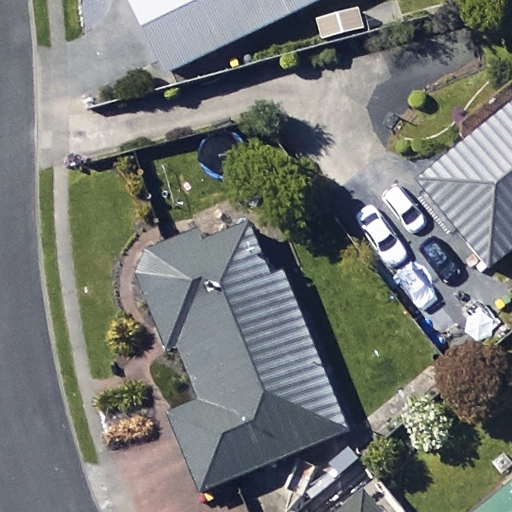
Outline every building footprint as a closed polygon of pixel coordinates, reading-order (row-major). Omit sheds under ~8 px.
[(324,0),(120,0),(159,79),(324,0)] [(511,248),(511,112),(414,189),(479,274),(511,248)] [(189,396),(164,420),(196,501),(341,441),(278,267),(268,271),(253,238),(231,227),(216,230),(205,242),(199,228),(123,263),(158,353),(173,358),(189,396)] [(511,511),(511,486),(483,511),(511,511)] [(371,511),(356,493),(332,511),(371,511)]
